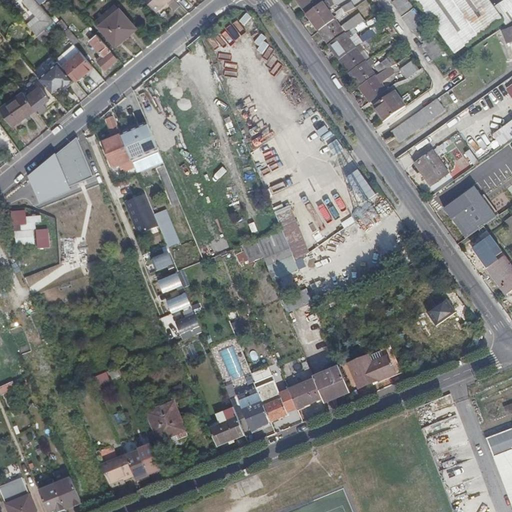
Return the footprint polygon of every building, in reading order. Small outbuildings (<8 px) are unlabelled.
[(54,23),(49,16),(34,0),(23,0),(23,1),(40,21),(30,29),(37,37),(47,28),(54,23)] [(169,0),(143,0),(154,12),(163,4),(164,5),(169,0)] [(297,0),(369,101),(392,84),(390,80),(382,86),(374,76),(382,70),(383,71),(394,63),(389,54),(372,66),(375,70),(371,72),(354,47),(364,40),(368,45),(377,39),(370,29),(351,43),(344,33),(364,20),(361,15),(340,29),(334,19),(341,13),(338,8),(330,14),(321,1),(321,0),(297,0)] [(342,6),(349,9),(354,6),(350,0),(342,6)] [(407,0),(394,0),(393,1),(413,30),(415,29),(425,42),(432,37),(423,23),(407,0)] [(511,20),(511,0),(503,0),(493,7),(488,0),(417,0),(430,18),(452,48),(458,51),(502,19),(506,25),(511,20)] [(134,29),(119,11),(100,27),(115,45),(134,29)] [(248,13),(240,22),(251,32),(259,24),(248,13)] [(56,25),(74,46),(78,42),(68,30),(68,31),(66,28),(67,27),(62,21),(56,25)] [(57,27),(54,23),(47,28),(51,33),(57,27)] [(511,26),(503,30),(507,41),(511,39),(511,26)] [(110,52),(96,36),(90,41),(98,52),(101,56),(96,62),(105,72),(117,61),(110,53),(110,52)] [(432,37),(425,42),(419,46),(430,61),(443,52),(437,43),(432,37)] [(266,66),(275,73),(283,62),(267,51),(262,58),(269,62),(266,66)] [(76,82),(93,68),(80,53),(63,67),(73,79),(76,82)] [(409,80),(421,69),(413,60),(401,71),(409,80)] [(49,71),(61,86),(62,85),(64,87),(73,79),(63,67),(59,62),(49,71)] [(382,86),(390,80),(383,71),(382,70),(374,76),(382,86)] [(39,79),(52,94),(61,86),(49,71),(39,79)] [(15,95),(21,90),(15,82),(9,86),(15,95)] [(35,111),(39,116),(47,109),(43,104),(49,100),(40,88),(37,90),(36,87),(30,91),(32,93),(26,97),(34,108),(35,111)] [(243,87),(232,88),(233,98),(244,98),(243,87)] [(402,107),(392,92),(371,107),(382,122),(402,107)] [(13,100),(26,118),(35,111),(34,108),(26,97),(23,93),(13,100)] [(0,111),(11,127),(26,118),(13,100),(0,109),(0,111)] [(426,106),(388,132),(396,143),(433,118),(426,106)] [(115,116),(106,120),(112,137),(121,133),(115,116)] [(147,125),(120,136),(133,168),(136,173),(156,165),(162,163),(147,125)] [(133,168),(120,136),(102,144),(111,165),(110,165),(112,169),(119,166),(120,169),(122,168),(124,172),(133,168)] [(345,150),(336,138),(327,144),(335,157),(345,150)] [(443,147),(441,143),(415,162),(431,184),(447,172),(434,153),(443,147)] [(473,165),(478,161),(469,149),(464,152),(473,165)] [(348,157),(335,162),(341,177),(354,171),(348,157)] [(358,171),(348,180),(369,203),(379,194),(358,171)] [(278,185),(266,191),(269,198),(281,193),(278,185)] [(124,204),(137,236),(158,227),(145,195),(124,204)] [(332,216),(343,211),(335,196),(325,202),(332,216)] [(289,206),(276,212),(296,261),(309,252),(289,206)] [(465,209),(464,207),(449,218),(452,222),(455,221),(459,227),(457,229),(460,233),(476,221),(474,219),(476,217),(478,209),(468,207),(465,209)] [(12,231),(35,229),(34,222),(40,221),(40,215),(25,216),(25,210),(10,211),(11,225),(12,231)] [(296,262),(282,229),(257,239),(264,257),(268,266),(282,260),(288,274),(299,269),(296,262)] [(33,230),(14,232),(15,246),(35,244),(33,230)] [(49,233),(36,234),(39,249),(49,248),(49,233)] [(257,239),(243,245),(244,249),(249,261),(250,263),(264,257),(257,239)] [(249,261),(244,249),(236,253),(241,264),(249,261)] [(162,271),(174,266),(169,255),(162,258),(162,257),(157,259),(162,271)] [(505,295),(511,289),(511,265),(505,255),(487,268),(505,295)] [(162,271),(157,259),(154,261),(158,272),(162,271)] [(282,260),(268,266),(273,280),(288,274),(282,260)] [(177,275),(159,283),(164,295),(182,287),(177,275)] [(187,296),(168,304),(173,315),(192,307),(187,296)] [(294,297),(284,301),(287,312),(298,309),(294,297)] [(195,317),(177,325),(182,336),(200,328),(195,317)] [(480,334),(474,333),(470,347),(476,348),(480,334)] [(193,343),(186,346),(190,357),(197,355),(193,343)] [(382,352),(369,357),(372,364),(384,359),(382,352)] [(372,364),(369,357),(368,355),(349,363),(360,388),(397,373),(390,357),(384,359),(372,364)] [(313,374),(308,362),(302,364),(307,376),(313,374)] [(350,392),(340,368),(315,379),(315,380),(323,399),(325,402),(350,392)] [(119,377),(116,372),(108,375),(111,381),(119,377)] [(96,376),(98,384),(110,382),(108,373),(96,376)] [(315,380),(290,391),(297,410),(323,399),(315,380)] [(268,381),(258,386),(262,397),(273,393),(268,381)] [(14,383),(0,387),(0,391),(1,395),(16,390),(14,383)] [(168,401),(186,394),(182,385),(165,392),(168,401)] [(282,400),(288,414),(297,410),(290,391),(289,389),(279,393),(282,400)] [(265,407),(272,423),(289,415),(288,414),(282,400),(265,407)] [(265,407),(263,402),(251,407),(250,405),(242,408),(247,418),(249,418),(254,430),(272,423),(265,407)] [(167,406),(181,439),(188,436),(174,403),(167,406)] [(178,440),(181,439),(167,406),(147,414),(159,443),(160,444),(162,446),(164,446),(166,446),(169,445),(170,443),(171,440),(170,437),(175,435),(178,440)] [(217,415),(221,424),(238,417),(234,408),(224,412),(217,415)] [(468,441),(460,416),(425,427),(433,453),(461,445),(461,443),(468,441)] [(210,429),(218,447),(246,436),(238,417),(221,424),(210,429)] [(511,428),(486,438),(511,505),(511,428)] [(135,476),(137,481),(149,476),(149,474),(161,469),(151,445),(139,451),(139,452),(127,457),(135,476)] [(127,455),(102,465),(107,476),(110,484),(119,481),(118,478),(123,476),(124,478),(125,480),(135,476),(127,457),(127,455)] [(473,486),(471,479),(481,475),(475,458),(441,471),(448,488),(462,483),(465,489),(473,486)] [(82,502),(72,478),(56,485),(66,509),(82,502)] [(66,509),(56,485),(40,491),(48,511),(54,511),(57,511),(62,511),(66,510),(66,509)] [(36,511),(30,495),(23,498),(6,505),(9,511),(36,511)] [(83,503),(82,502),(66,509),(66,510),(83,503)]
